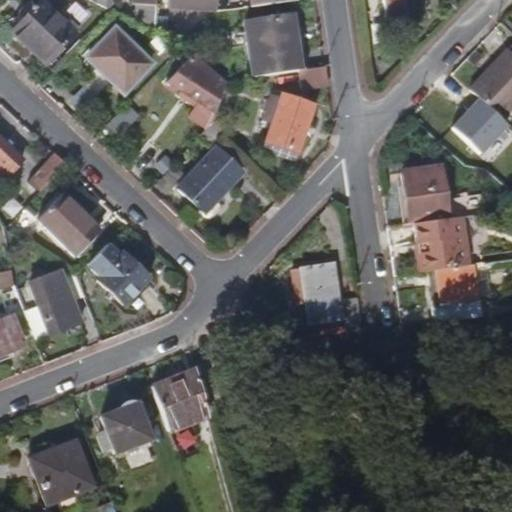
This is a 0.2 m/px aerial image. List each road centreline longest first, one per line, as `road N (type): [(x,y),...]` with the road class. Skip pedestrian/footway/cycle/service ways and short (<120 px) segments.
road 1 (track): [(458,511),(225,288)]
road 2 (residential): [(0,78),(225,288)]
road 3 (residential): [(0,404),(169,339),(225,288)]
road 4 (residential): [(355,144),(496,0)]
road 5 (residential): [(225,288),(355,144)]
road 6 (residential): [(355,144),(379,323)]
road 7 (residential): [(337,0),(355,144)]
